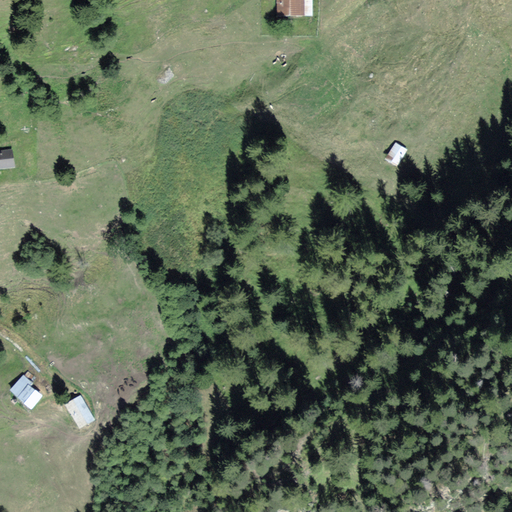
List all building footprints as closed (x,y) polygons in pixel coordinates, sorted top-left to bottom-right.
[(313,0),(283,0),(283,14),(313,15),(313,0)] [(17,152),(2,154),(4,168),(19,166),(17,152)] [(20,377),(5,390),(12,398),(27,386),(20,377)] [(12,398),(19,406),(32,396),(25,387),(12,398)] [(74,397),(60,403),(70,426),(84,419),(74,397)]
